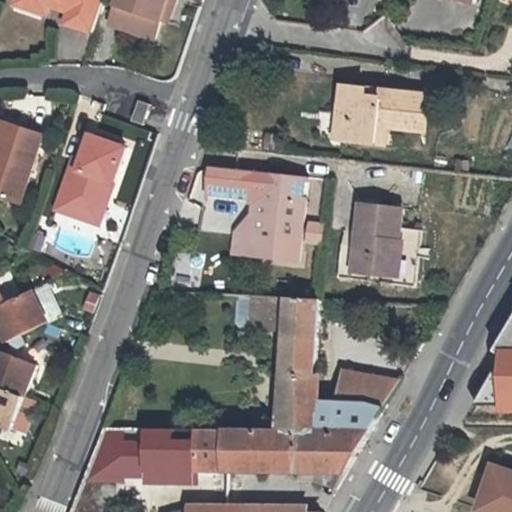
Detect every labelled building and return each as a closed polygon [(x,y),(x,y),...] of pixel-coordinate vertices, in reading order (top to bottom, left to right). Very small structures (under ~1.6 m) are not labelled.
[(14,8),(48,19),(51,11),(16,0),(14,8)] [(52,9),(60,12),(59,15),(69,19),(66,27),(91,36),(103,0),(16,0),(51,11),(52,9)] [(118,0),(109,29),(154,43),(160,22),(167,3),(175,7),(177,0),(118,0)] [(167,3),(160,22),(168,24),(175,7),(167,3)] [(342,114),(351,114),(348,138),(384,143),(387,117),(411,120),(410,130),(426,132),(430,96),(344,88),(342,114)] [(146,127),(152,107),(139,102),(132,122),(146,127)] [(0,132),(0,200),(20,207),(43,140),(2,126),(0,132)] [(96,231),(123,154),(87,141),(77,169),(74,178),(67,176),(53,216),(96,231)] [(70,167),(67,176),(74,178),(77,169),(70,167)] [(267,173),(215,167),(211,197),(260,203),(255,235),(240,233),(238,256),(303,264),(311,205),(301,203),(303,177),(267,173)] [(405,208),(363,204),(356,273),(398,277),(405,208)] [(176,282),(200,286),(204,256),(181,252),(176,282)] [(317,398),(322,300),(240,295),(239,320),(244,328),(287,330),(281,430),(315,430),(317,398)] [(31,298),(4,311),(0,312),(0,333),(7,347),(46,328),(31,298)] [(511,328),(453,430),(511,431),(511,328)] [(34,368),(2,356),(0,355),(0,393),(21,401),(34,368)] [(402,378),(341,370),(333,399),(387,406),(402,378)] [(0,428),(10,433),(21,401),(0,393),(0,428)] [(333,399),(317,398),(315,430),(373,431),(387,406),(333,399)] [(149,479),(149,470),(150,429),(106,429),(85,482),(118,482),(126,483),(126,479),(149,479)] [(315,430),(281,430),(150,429),(149,470),(348,473),(373,431),(315,430)] [(511,511),(511,473),(495,467),(480,511),(481,511),(511,511)] [(118,511),(118,482),(85,482),(72,511),(118,511)]
